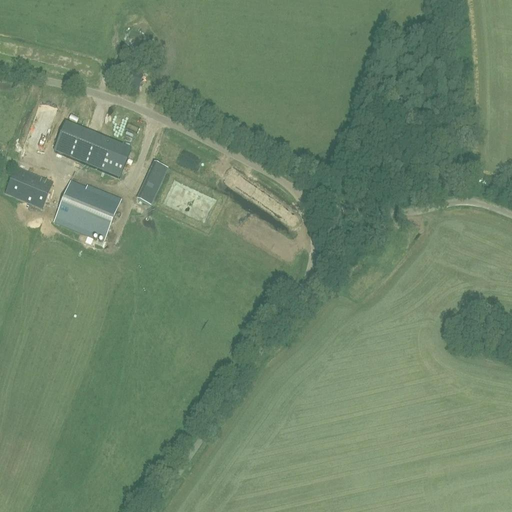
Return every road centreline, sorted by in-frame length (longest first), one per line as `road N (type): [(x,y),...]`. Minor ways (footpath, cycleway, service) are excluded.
road 1 (unclassified): [(151,511),(309,272),(309,208),(299,188),(185,126),(78,86),(0,73)]
road 2 (unknown): [(299,188),(364,213),(467,201),(511,213)]
